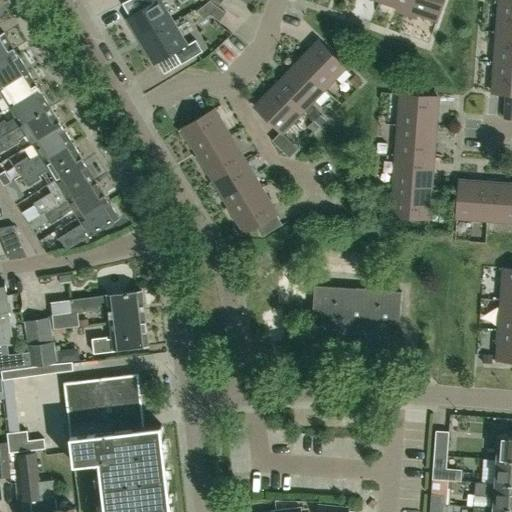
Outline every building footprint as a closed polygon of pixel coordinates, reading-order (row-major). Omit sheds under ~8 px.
[(143,0),(147,5),(126,18),(140,41),(173,22),(160,0),(143,0)] [(406,15),(410,0),(379,0),(398,6),(396,11),(406,15)] [(410,0),(406,15),(416,18),(418,14),(436,20),(443,0),(410,0)] [(511,2),(499,2),(497,32),(511,33),(511,2)] [(173,22),(140,41),(154,65),(174,53),(181,64),(202,51),(195,40),(187,45),(173,22)] [(0,60),(15,51),(4,32),(0,34),(0,60)] [(496,44),(494,62),(511,63),(511,33),(497,32),(496,44)] [(298,63),(324,88),(346,66),(320,41),(298,63)] [(0,85),(27,69),(15,51),(0,60),(0,85)] [(492,92),(492,93),(506,94),(511,94),(511,63),(494,62),(493,80),(492,92)] [(303,110),(324,88),(298,63),(277,84),(303,110)] [(9,106),(38,87),(27,69),(0,85),(0,97),(3,96),(9,106)] [(282,131),(303,110),(277,84),(256,106),(281,131),(282,132),(282,131)] [(0,136),(49,106),(38,87),(9,106),(16,116),(6,122),(4,119),(0,121),(0,136)] [(398,125),(435,127),(437,97),(400,94),(398,125)] [(32,142),(61,124),(49,106),(0,136),(0,141),(5,150),(19,141),(18,140),(27,134),(32,142)] [(200,156),(232,138),(214,109),(182,127),(200,156)] [(21,175),(72,142),(61,124),(32,142),(39,153),(29,159),(27,156),(14,164),(21,175)] [(432,157),(435,127),(398,125),(395,155),(432,157)] [(299,147),(282,131),(282,132),(281,131),(272,139),(290,157),(299,148),(299,147)] [(217,185),(249,166),(232,138),(200,156),(217,185)] [(55,179),(84,161),(72,142),(21,175),(28,186),(41,178),(39,175),(49,169),(55,179)] [(430,188),(432,157),(395,155),(393,185),(430,188)] [(40,213),(95,179),(84,161),(55,179),(47,184),(51,191),(34,202),(40,213)] [(234,214),(266,195),(249,166),(217,185),(234,214)] [(0,179),(4,185),(11,181),(4,170),(0,173),(0,179)] [(95,179),(40,213),(41,214),(44,212),(49,220),(51,223),(63,215),(73,208),(77,215),(107,198),(95,179)] [(487,220),(490,184),(459,182),(456,218),(487,220)] [(511,222),(511,185),(490,184),(487,220),(511,222)] [(428,218),(430,188),(393,185),(391,215),(428,218)] [(266,195),(234,214),(245,233),(255,226),(262,236),(283,224),(266,195)] [(82,222),(59,236),(67,249),(118,217),(107,198),(77,215),(82,222)] [(41,214),(28,222),(33,230),(49,220),(44,212),(41,214)] [(21,242),(14,224),(0,226),(0,236),(5,249),(21,242)] [(500,299),(511,299),(511,269),(502,268),(500,299)] [(4,280),(0,280),(0,370),(1,370),(16,368),(14,354),(13,353),(9,354),(7,344),(14,342),(10,314),(4,281),(4,280)] [(400,321),(402,292),(315,285),(312,315),(322,315),(320,344),(388,349),(390,320),(400,321)] [(99,309),(99,306),(108,305),(109,322),(124,320),(124,314),(128,314),(128,311),(143,309),(141,290),(70,298),(71,312),(53,314),(54,328),(79,325),(77,312),(99,309)] [(511,330),(511,299),(500,299),(498,329),(511,330)] [(109,322),(111,339),(107,339),(107,336),(92,338),(94,353),(114,350),(114,348),(147,344),(143,309),(128,311),(128,314),(124,314),(124,320),(109,322)] [(51,318),(24,321),(28,352),(30,365),(57,362),(51,318)] [(511,360),(511,330),(498,329),(495,360),(511,360)] [(54,363),(28,367),(29,376),(56,372),(54,363)] [(28,367),(1,370),(2,379),(29,376),(28,367)] [(99,461),(105,511),(172,511),(162,424),(139,427),(138,417),(143,416),(138,373),(98,378),(99,382),(94,383),(94,378),(64,382),(74,464),(99,461)] [(7,433),(8,442),(28,440),(27,430),(7,433)] [(434,458),(447,459),(449,432),(436,431),(434,458)] [(496,460),(511,460),(511,436),(498,435),(496,460)] [(28,440),(8,442),(9,452),(29,450),(28,440)] [(0,477),(11,476),(8,442),(0,443),(0,477)] [(75,511),(75,506),(58,508),(56,494),(41,495),(37,452),(20,454),(20,460),(14,460),(15,474),(22,474),(24,499),(32,498),(32,511),(75,511)] [(447,459),(434,458),(432,478),(445,479),(447,459)] [(494,483),(511,484),(511,460),(496,460),(494,483)] [(431,494),(444,495),(448,495),(449,481),(445,481),(445,479),(432,478),(431,494)] [(492,508),(511,509),(511,484),(494,483),(476,482),(475,495),(493,496),(493,507),(492,508)] [(442,511),(444,503),(444,495),(431,494),(430,511),(442,511)]
